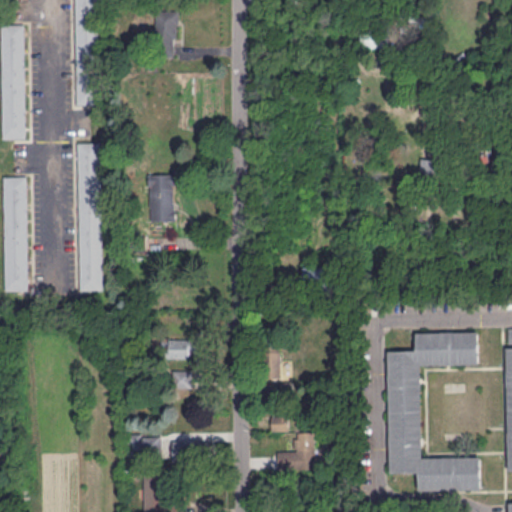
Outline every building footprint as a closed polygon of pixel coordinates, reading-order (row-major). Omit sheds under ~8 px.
[(76,0),(77,103),(100,103),(99,0),(76,0)] [(157,10),(157,55),(177,55),(177,10),(157,10)] [(25,23),(2,24),(3,138),(26,137),(25,23)] [(102,141),(78,142),(81,290),(104,289),(102,141)] [(421,172),(436,174),(438,160),(423,158),(421,172)] [(151,221),(176,221),(176,173),(151,173),(151,221)] [(27,176),(5,176),(6,289),(28,289),(27,176)] [(305,267),(305,289),(334,289),(334,267),(305,267)] [(482,488),(481,455),(423,456),(421,365),(479,363),(479,330),(417,332),(417,349),(388,350),(390,472),(420,471),(420,490),(482,488)] [(195,338),(170,338),(170,358),(195,358),(195,338)] [(281,377),(281,343),(262,343),(262,377),(281,377)] [(191,387),(192,370),(174,370),(173,386),(191,387)] [(279,450),(279,469),(319,469),(318,431),(296,431),(296,450),(279,450)] [(212,461),(212,439),(173,439),(173,461),(212,461)] [(145,474),(145,511),(171,511),(171,474),(145,474)]
